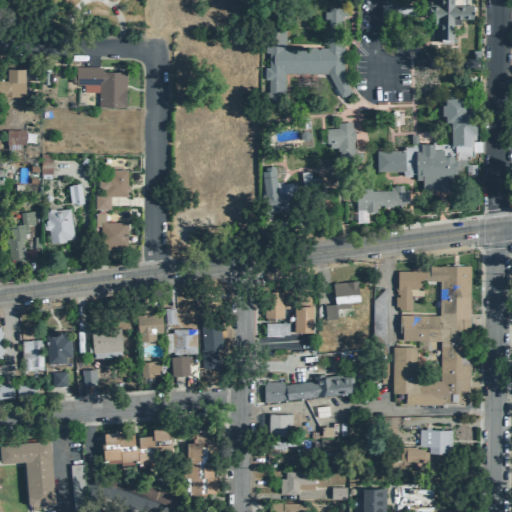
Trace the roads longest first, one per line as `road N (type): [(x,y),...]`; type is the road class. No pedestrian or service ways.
road 1 (residential): [(495,230),(0,296)]
road 2 (residential): [(492,511),(495,230)]
road 3 (residential): [(0,417),(240,396)]
road 4 (residential): [(495,230),(499,0)]
road 5 (residential): [(155,276),(156,51)]
road 6 (residential): [(0,47),(156,51)]
road 7 (residential): [(237,511),(241,371)]
